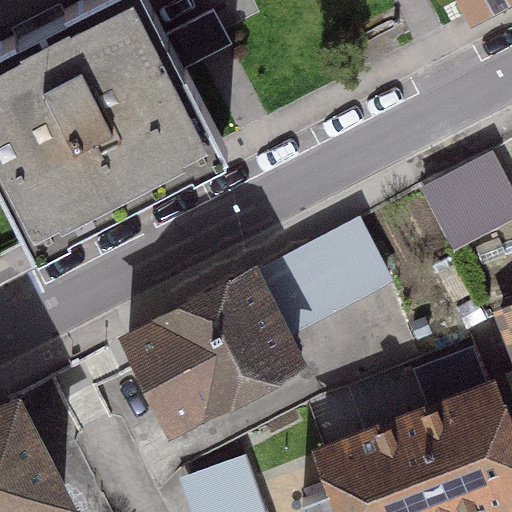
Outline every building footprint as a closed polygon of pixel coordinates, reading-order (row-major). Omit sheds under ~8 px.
[(0,159),(0,178),(30,237),(219,139),(182,66),(174,70),(137,0),(78,0),(0,40),(0,156),(1,159),(0,159)] [(459,0),(466,13),(491,0),(459,0)] [(357,221),(254,274),(282,329),(386,276),(357,221)] [(172,420),(296,355),(282,329),(254,274),(251,269),(127,334),(172,420)] [(511,306),(500,311),(511,341),(511,306)] [(462,511),(511,493),(511,438),(490,383),(322,448),(336,484),(302,497),(307,511),(462,511)] [(0,511),(26,511),(63,493),(17,406),(0,414),(0,511)] [(200,511),(264,511),(244,455),(188,475),(200,511)]
